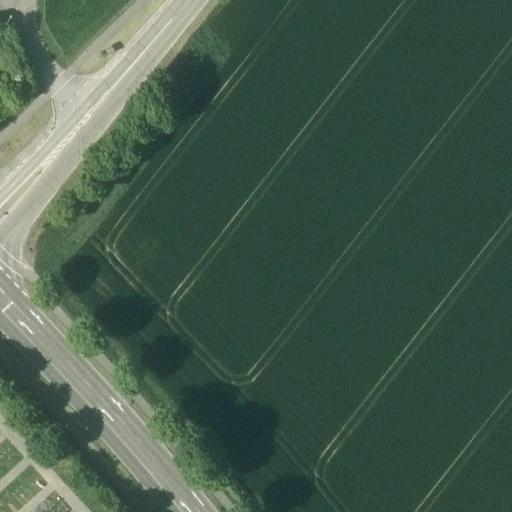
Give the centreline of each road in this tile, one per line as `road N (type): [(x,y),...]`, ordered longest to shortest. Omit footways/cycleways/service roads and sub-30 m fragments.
road 1 (tertiary): [(193,0),(0,227)]
road 2 (secondary): [(193,511),(0,297)]
